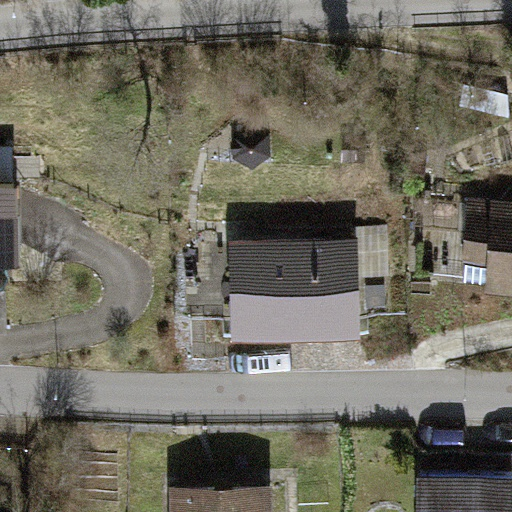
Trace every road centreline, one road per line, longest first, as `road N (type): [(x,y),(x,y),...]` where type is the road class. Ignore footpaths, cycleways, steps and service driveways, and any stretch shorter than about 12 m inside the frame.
road 1 (residential): [(0,382),(511,396)]
road 2 (residential): [(0,34),(473,0)]
